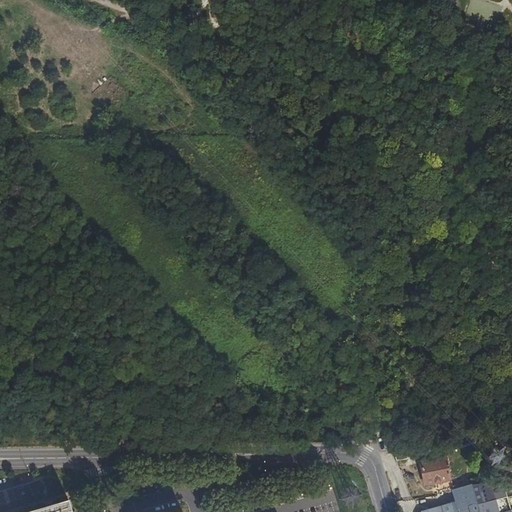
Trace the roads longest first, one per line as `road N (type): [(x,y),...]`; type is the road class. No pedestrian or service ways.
road 1 (track): [(474,189),(421,133),(276,74),(235,44),(211,1)]
road 2 (unclassified): [(361,458),(96,457)]
